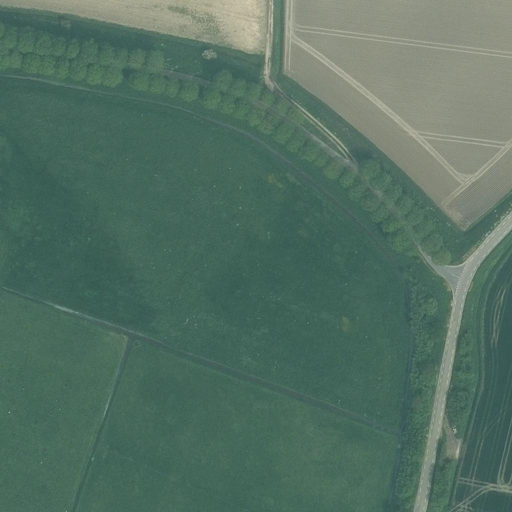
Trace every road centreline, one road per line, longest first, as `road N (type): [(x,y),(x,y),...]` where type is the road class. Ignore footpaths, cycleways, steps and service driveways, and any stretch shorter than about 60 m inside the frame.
road 1 (unclassified): [(464,280),(438,270),(350,166),(263,106),(190,79),(0,45)]
road 2 (tertiary): [(420,511),(464,280)]
road 3 (track): [(270,0),(274,89),(349,156),(350,166)]
